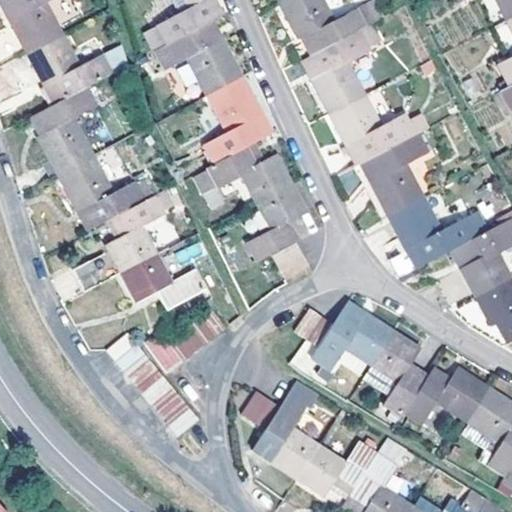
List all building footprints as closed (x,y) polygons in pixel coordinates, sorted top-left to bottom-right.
[(9,16),(0,21),(0,55),(8,52),(24,43),(59,24),(45,0),(17,0),(18,2),(12,6),(7,9),(9,16)] [(174,0),(177,4),(154,18),(164,36),(204,15),(210,12),(203,0),(174,0)] [(203,0),(210,12),(217,8),(212,0),(203,0)] [(301,26),(311,45),(369,15),(381,9),(375,0),(352,0),(329,12),(323,0),(278,0),(294,29),(301,26)] [(511,0),(498,0),(504,11),(511,7),(511,0)] [(511,7),(504,11),(511,26),(511,51),(498,59),(507,77),(511,74),(511,7)] [(164,36),(151,42),(161,62),(184,48),(204,87),(239,69),(219,31),(214,34),(204,15),(164,36)] [(325,105),(361,87),(343,52),(367,39),(365,36),(376,29),(369,15),(311,45),(320,65),(308,71),(325,105)] [(77,57),(66,39),(59,24),(24,43),(40,78),(38,80),(47,97),(83,79),(95,72),(124,57),(119,40),(111,43),(101,48),(99,47),(85,54),(77,57)] [(111,43),(119,40),(115,25),(105,27),(111,43)] [(294,29),(303,50),(311,45),(301,26),(294,29)] [(74,35),(66,39),(77,57),(85,54),(74,35)] [(303,50),(297,53),(308,71),(320,65),(311,45),(303,50)] [(433,62),(428,51),(417,58),(423,68),(433,62)] [(8,52),(0,55),(0,94),(22,82),(8,52)] [(184,88),(196,84),(189,64),(177,68),(184,88)] [(204,87),(224,124),(201,137),(210,156),(242,139),(254,133),(268,124),(239,69),(204,87)] [(104,89),(95,72),(83,79),(92,96),(104,89)] [(511,74),(507,77),(498,82),(507,101),(511,98),(511,74)] [(35,128),(55,165),(89,148),(68,109),(92,96),(83,79),(47,97),(31,107),(40,125),(35,128)] [(498,82),(489,87),(499,105),(507,101),(498,82)] [(356,132),(365,150),(369,148),(414,125),(423,120),(415,106),(404,111),(402,108),(378,120),(361,87),(325,105),(342,139),(356,132)] [(40,125),(31,107),(23,110),(33,129),(35,128),(40,125)] [(378,211),(419,190),(400,155),(424,143),(414,125),(369,148),(380,166),(361,175),(378,211)] [(342,139),(351,157),(365,150),(356,132),(342,139)] [(254,133),(242,139),(252,157),(263,151),(254,133)] [(238,165),(253,193),(287,175),(272,146),(263,151),(252,157),(242,139),(210,156),(190,166),(199,182),(209,177),(214,177),(238,165)] [(101,214),(155,185),(147,170),(135,177),(133,173),(110,186),(89,148),(55,165),(75,204),(82,201),(91,219),(101,214)] [(365,150),(351,157),(361,175),(380,166),(369,148),(365,150)] [(352,167),(337,174),(346,193),(361,186),(352,167)] [(302,203),(287,175),(253,193),(268,221),(244,234),(254,252),(292,231),(282,214),(302,203)] [(111,231),(104,236),(106,241),(70,260),(82,283),(118,264),(119,264),(152,246),(137,218),(160,205),(161,200),(171,196),(163,180),(155,185),(101,214),(111,231)] [(415,236),(424,254),(446,243),(479,226),(474,219),(469,210),(462,215),(460,212),(438,224),(419,190),(378,211),(396,246),(415,236)] [(85,222),(91,219),(82,201),(75,204),(85,222)] [(511,232),(511,207),(479,226),(446,243),(455,259),(430,273),(444,303),(454,298),(507,271),(492,243),(511,232)] [(275,260),(299,244),(294,233),(269,248),(275,260)] [(396,246),(405,264),(424,254),(415,236),(396,246)] [(172,253),(178,267),(205,254),(199,241),(172,253)] [(299,244),(275,260),(281,271),(306,258),(299,244)] [(132,292),(153,281),(163,300),(201,280),(191,262),(167,274),(152,246),(119,264),(132,292)] [(464,317),(498,338),(511,329),(511,280),(507,271),(454,298),(464,317)] [(344,294),(327,321),(309,350),(325,362),(340,338),(367,355),(388,322),(344,294)] [(194,305),(211,326),(222,318),(206,297),(194,305)] [(301,332),(318,308),(306,300),(289,323),(301,332)] [(211,326),(194,305),(184,314),(201,335),(211,326)] [(318,308),(301,332),(312,338),(324,320),(327,315),(318,308)] [(201,335),(184,314),(173,322),(189,344),(201,335)] [(162,331),(178,352),(189,344),(173,322),(162,331)] [(398,406),(421,371),(403,359),(415,341),(388,322),(367,355),(394,374),(380,395),(398,406)] [(111,352),(133,335),(124,324),(102,340),(111,352)] [(178,352),(162,331),(158,327),(144,338),(164,363),(178,352)] [(121,362),(141,345),(133,335),(111,352),(121,362)] [(129,373),(150,356),(141,345),(121,362),(129,373)] [(150,356),(129,373),(137,383),(159,366),(150,356)] [(485,381),(453,360),(445,372),(429,361),(421,371),(398,406),(416,417),(432,394),(464,413),(465,411),(485,381)] [(159,366),(137,383),(146,394),(168,377),(159,366)] [(292,372),(275,397),(261,418),(261,421),(248,439),(267,452),(294,470),(314,438),(288,420),(300,400),(306,403),(317,387),(292,372)] [(154,405),(176,388),(168,377),(146,394),(154,405)] [(499,467),(511,447),(511,414),(509,413),(511,409),(511,398),(485,381),(465,411),(464,413),(496,435),(482,456),(499,467)] [(253,383),(239,405),(250,412),(265,390),(253,383)] [(176,388),(154,405),(164,416),(185,398),(176,388)] [(265,390),(250,412),(261,418),(275,397),(265,390)] [(185,398),(164,416),(173,426),(194,409),(185,398)] [(475,450),(482,456),(496,435),(464,413),(459,421),(482,438),(475,450)] [(343,490),(336,500),(354,511),(399,511),(408,499),(375,478),(390,456),(401,440),(383,427),(373,445),(343,490)] [(314,438),(294,470),(320,486),(325,480),(343,490),(373,445),(356,432),(341,455),(314,438)] [(511,447),(499,467),(495,473),(508,483),(505,488),(511,492),(511,447)] [(444,511),(428,511),(408,499),(399,511),(469,511),(482,492),(469,483),(459,498),(455,496),(444,511)] [(436,504),(414,491),(408,499),(428,511),(444,511),(455,496),(446,491),(436,504)] [(482,492),(469,511),(489,511),(495,501),(482,492)]
